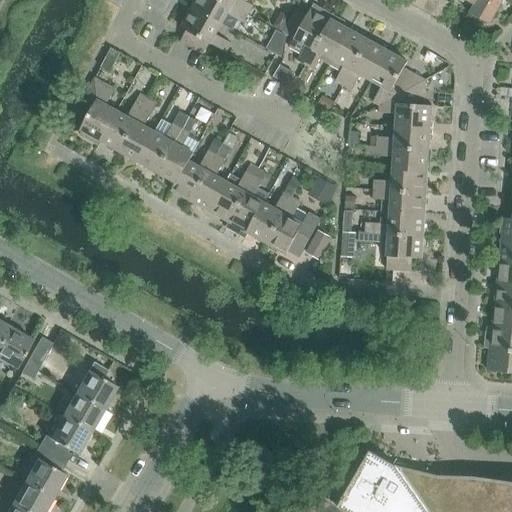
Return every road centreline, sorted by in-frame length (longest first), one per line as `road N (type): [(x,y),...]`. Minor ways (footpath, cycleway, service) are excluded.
road 1 (unclassified): [(449,404),(249,390),(210,373)]
road 2 (unclassified): [(210,373),(0,251)]
road 3 (residential): [(290,123),(258,106),(233,104),(120,41),(137,0)]
road 4 (residential): [(457,295),(473,62)]
road 5 (residential): [(131,511),(210,373)]
road 6 (residential): [(336,287),(457,295)]
road 7 (residential): [(473,62),(371,0)]
